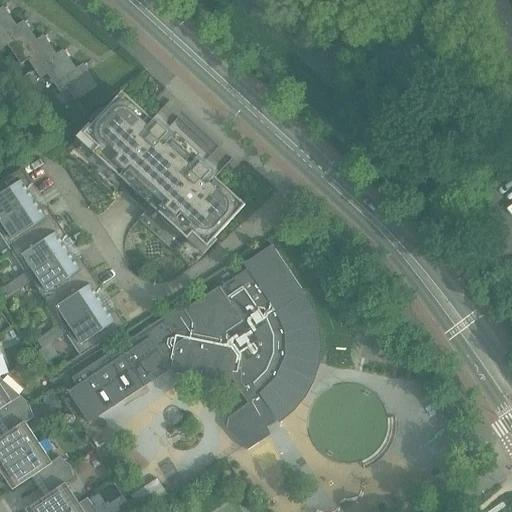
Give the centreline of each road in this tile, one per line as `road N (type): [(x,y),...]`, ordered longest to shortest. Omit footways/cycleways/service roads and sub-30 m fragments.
road 1 (residential): [(312,165),(207,267),(156,295),(128,285),(42,150)]
road 2 (secondary): [(487,364),(385,231),(312,165)]
road 3 (secondary): [(312,165),(130,0)]
